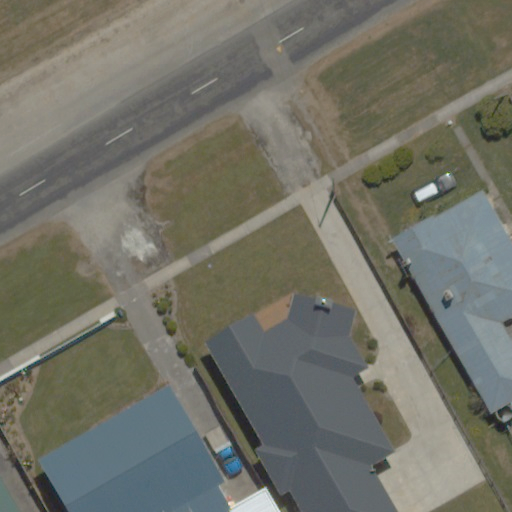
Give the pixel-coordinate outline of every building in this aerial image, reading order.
[(511,313),(511,222),(493,189),(399,243),(501,418),(511,411),(511,323),(507,316),(511,313)] [(393,357),(343,262),(251,311),(327,454),(386,423),(360,375),(393,357)] [(204,298),(171,316),(198,367),(232,349),(204,298)] [(227,511),(230,511),(233,509),(169,390),(45,456),(74,511),(227,511)] [(0,511),(19,511),(0,479),(0,511)] [(233,509),(230,511),(297,511),(282,483),(233,509)]
